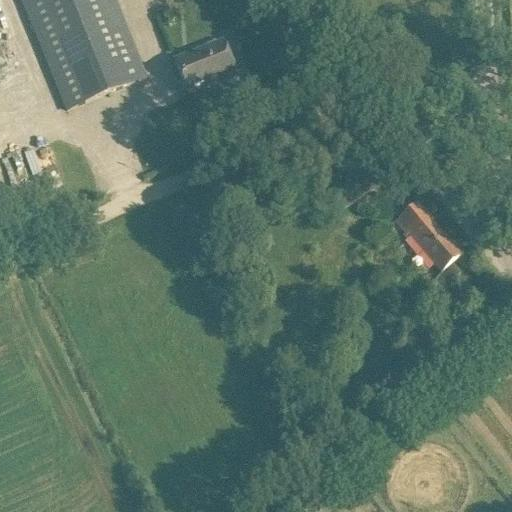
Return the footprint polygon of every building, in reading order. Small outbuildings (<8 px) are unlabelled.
[(21,0),(67,112),(146,80),(113,0),(21,0)] [(174,64),(188,97),(236,77),(223,45),(174,64)] [(462,142),(441,135),(440,134),(434,152),(436,152),(457,158),(462,142)] [(335,201),(341,211),(386,185),(380,175),(335,201)] [(433,285),(444,294),(460,275),(452,267),(461,258),(417,206),(396,224),(407,238),(409,236),(442,275),(433,285)] [(403,351),(418,368),(431,358),(417,340),(403,351)]
